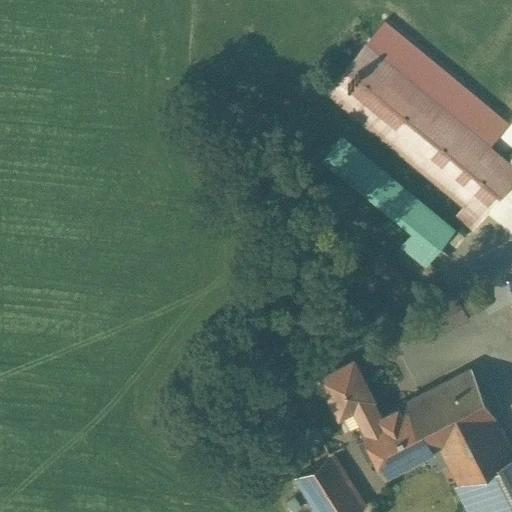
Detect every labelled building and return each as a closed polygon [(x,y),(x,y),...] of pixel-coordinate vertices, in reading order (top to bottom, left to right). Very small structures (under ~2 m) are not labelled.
[(511,178),(511,163),(365,42),(326,88),(464,203),(456,212),(473,226),(511,178)] [(404,260),(379,268),(389,299),(414,291),(404,260)] [(454,292),(415,312),(428,336),(467,316),(454,292)] [(352,356),(320,373),(332,396),(339,410),(371,393),(352,356)] [(470,365),(415,394),(439,442),(458,480),(511,452),(511,449),(494,414),(470,366),(470,365)] [(332,396),(321,374),(319,379),(320,385),(323,390),(327,394),(332,396)] [(415,394),(360,421),(368,437),(360,441),(368,457),(377,453),(386,470),(386,469),(439,442),(415,394)] [(332,451),(295,474),(319,511),(350,511),(365,503),(332,451)] [(511,511),(511,452),(458,480),(455,481),(470,511),(511,511)]
